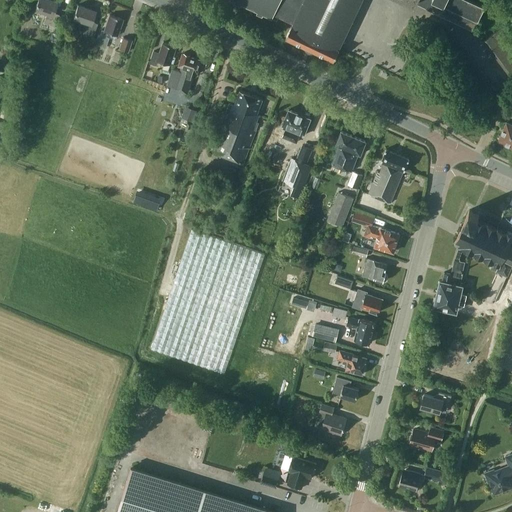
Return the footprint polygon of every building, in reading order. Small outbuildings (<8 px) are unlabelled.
[(58,14),(53,12),(56,1),(52,0),(37,0),(35,8),(47,12),(44,22),(55,25),(58,16),(58,14)] [(361,0),(236,0),(272,17),(273,13),(293,23),(292,25),(291,25),(286,36),(334,59),(339,48),(361,0)] [(414,0),(473,28),(484,5),(474,0),(414,0)] [(93,34),(97,23),(91,21),(95,10),(77,4),(73,17),(85,21),(82,31),(93,34)] [(119,29),(123,19),(109,14),(104,30),(101,30),(99,34),(98,34),(94,44),(105,48),(108,38),(106,37),(107,32),(111,33),(117,35),(118,33),(119,34),(120,29),(119,29)] [(511,42),(501,27),(483,39),(511,78),(511,42)] [(122,37),(118,48),(128,51),(132,40),(122,37)] [(173,62),(174,57),(172,56),(176,46),(163,42),(160,52),(154,50),(150,62),(156,64),(157,60),(170,64),(171,61),(173,62)] [(197,71),(201,59),(190,55),(190,54),(184,52),(183,53),(182,53),(178,65),(181,66),(179,72),(173,89),(187,93),(194,70),(197,71)] [(257,113),(262,98),(240,89),(234,105),(229,103),(211,151),(243,163),(258,122),(256,122),(259,114),(257,113)] [(188,107),(185,118),(193,121),(197,110),(188,107)] [(303,135),(310,118),(289,109),(282,126),(285,128),(282,136),(296,142),(299,133),(303,135)] [(511,146),(511,123),(506,121),(498,140),(511,146)] [(267,135),(268,136),(273,138),(278,127),(271,125),(267,135)] [(360,154),(366,140),(341,131),(336,144),(338,146),(332,163),(351,171),(358,153),(360,154)] [(306,163),(312,148),(303,144),(297,159),(306,163)] [(404,170),(409,158),(386,148),(381,161),(384,162),(379,172),(377,172),(368,194),(390,202),(399,180),(398,180),(403,170),(404,170)] [(293,157),(284,180),(298,186),(295,193),(300,195),(312,165),(311,165),(306,163),(297,159),(293,157)] [(357,188),(362,175),(353,171),(348,184),(357,188)] [(342,225),(353,198),(338,192),(327,220),(342,225)] [(511,231),(508,230),(507,232),(477,218),(479,214),(469,209),(465,219),(462,225),(461,225),(457,233),(459,233),(455,240),(455,241),(454,242),(454,243),(454,244),(455,245),(455,246),(456,246),(457,246),(458,247),(459,247),(462,248),(493,263),(491,268),(507,275),(511,263),(511,231)] [(400,232),(372,223),(374,217),(355,211),(352,220),(367,225),(364,235),(377,239),(375,245),(394,251),(400,232)] [(224,373),(265,253),(192,228),(151,348),(224,373)] [(346,231),(343,239),(348,241),(351,233),(346,231)] [(352,252),(366,257),(368,249),(354,245),(352,252)] [(459,257),(462,248),(459,247),(456,257),(455,257),(454,261),(451,273),(444,272),(442,280),(440,280),(434,305),(456,310),(458,303),(464,304),(467,294),(460,292),(462,285),(460,284),(463,270),(462,270),(464,262),(460,260),(459,257)] [(387,279),(388,275),(386,272),(386,271),(385,271),(387,263),(367,258),(362,275),(383,281),(383,280),(386,279),(387,279)] [(350,288),(353,280),(337,275),(335,282),(350,288)] [(378,312),(382,299),(366,293),(367,291),(358,289),(353,306),(361,309),(362,307),(378,312)] [(348,310),(334,307),(332,315),(346,318),(348,310)] [(372,335),(375,322),(359,318),(359,319),(349,316),(346,325),(354,327),(357,328),(354,339),(370,342),(370,341),(372,341),(373,335),(372,335)] [(335,341),(339,328),(315,322),(314,326),(312,325),(309,334),(312,335),(335,341)] [(323,349),(335,352),(337,344),(325,341),(323,349)] [(362,374),(367,357),(353,354),(354,353),(340,349),(337,359),(343,360),(342,363),(345,363),(344,366),(346,367),(346,370),(362,374)] [(323,378),(325,371),(315,368),(313,375),(323,378)] [(336,376),(332,393),(356,400),(356,399),(358,392),(359,389),(359,388),(345,384),(347,379),(336,376)] [(421,406),(440,411),(442,404),(449,405),(451,395),(439,391),(438,397),(424,393),(421,406)] [(333,407),(322,403),(320,409),(324,410),(320,420),(317,419),(315,424),(322,427),(321,427),(341,434),(347,418),(332,413),(333,407)] [(431,449),(433,444),(435,437),(441,439),(443,430),(431,427),(429,432),(415,428),(410,443),(431,449)] [(494,492),(511,485),(511,482),(511,479),(511,477),(511,453),(505,456),(509,465),(495,471),(494,469),(484,472),(488,482),(490,481),(494,492)] [(288,483),(302,487),(305,476),(311,478),(316,462),(293,455),(288,471),(291,472),(288,483)] [(277,511),(278,510),(133,465),(118,511),(277,511)] [(424,476),(437,480),(440,470),(426,466),(424,476)] [(416,490),(420,473),(403,468),(399,485),(416,490)] [(261,482),(276,487),(279,478),(263,474),(261,482)]
